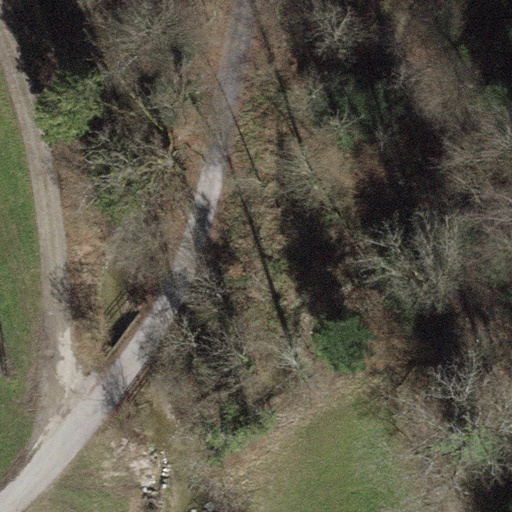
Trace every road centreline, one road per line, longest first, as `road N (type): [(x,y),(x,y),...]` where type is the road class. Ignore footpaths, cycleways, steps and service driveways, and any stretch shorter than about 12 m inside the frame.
road 1 (residential): [(0,503),(174,310),(259,0)]
road 2 (track): [(63,437),(24,84),(0,23)]
